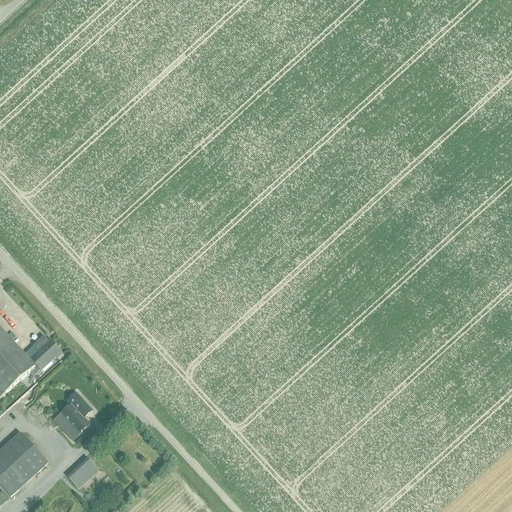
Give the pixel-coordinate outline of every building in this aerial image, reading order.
[(0,330),(0,399),(34,369),(0,330)] [(34,347),(25,355),(30,361),(39,371),(41,370),(44,373),(53,365),(50,362),(54,358),(56,360),(61,355),(50,343),(49,343),(44,337),(34,346),(34,347)] [(71,406),(60,417),(72,430),(67,435),(74,442),(90,427),(84,419),(92,412),(76,395),(68,403),(71,406)] [(0,452),(0,486),(11,498),(48,465),(20,434),(0,452)] [(90,459),(68,478),(79,490),(101,471),(90,459)] [(0,509),(11,500),(3,491),(1,493),(0,492),(0,509)]
